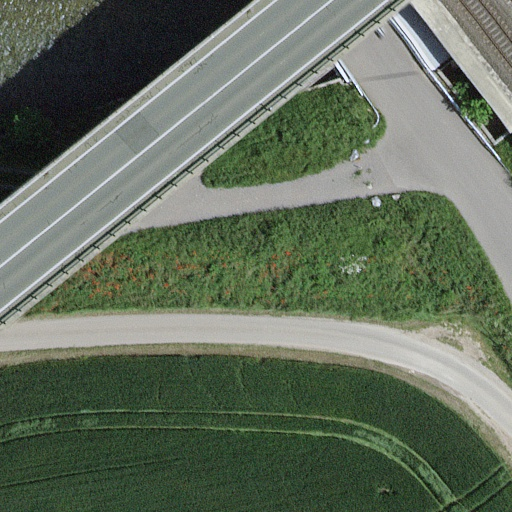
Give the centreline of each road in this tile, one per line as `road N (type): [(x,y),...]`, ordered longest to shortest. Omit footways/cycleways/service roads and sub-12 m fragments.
road 1 (track): [(511,427),(433,365),(377,342),(0,337)]
road 2 (primary): [(0,261),(324,0)]
road 3 (unclassified): [(511,253),(334,0)]
